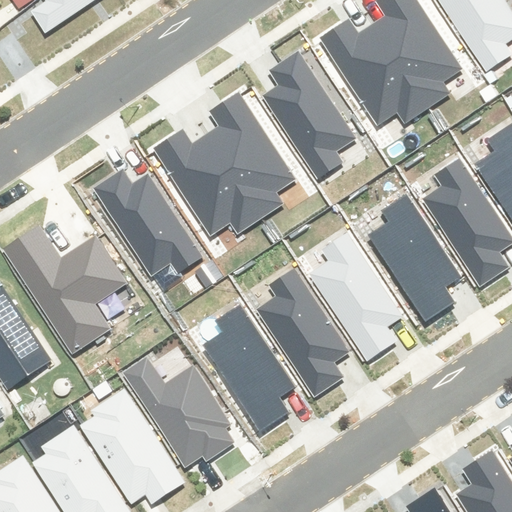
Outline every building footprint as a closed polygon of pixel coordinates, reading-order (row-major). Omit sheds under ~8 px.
[(34,12),(49,34),(99,0),(49,0),(50,1),(34,12)] [(372,28),(427,112),(449,97),(442,86),(461,74),(412,0),(390,0),(379,8),(387,19),(372,28)] [(511,40),(511,10),(505,0),(439,0),(486,71),(511,53),(511,50),(507,44),(511,40)] [(351,25),(323,43),(378,128),(397,116),(404,127),(427,112),(372,28),(359,37),(351,25)] [(357,141),(298,52),(267,72),(277,88),(262,97),(318,181),(345,163),(339,153),(357,141)] [(511,82),(511,63),(485,80),(493,94),(511,82)] [(207,136),(262,220),(284,205),(277,194),(295,182),(240,98),(214,116),(221,127),(207,136)] [(511,123),(486,140),(493,151),(473,164),(511,222),(511,123)] [(186,133),(158,151),(213,236),(232,224),(239,235),(262,220),(207,136),(194,145),(186,133)] [(511,244),(511,237),(460,158),(434,176),(441,186),(421,199),(479,287),(510,267),(500,252),(511,244)] [(121,172),(94,189),(151,275),(170,263),(178,276),(203,259),(146,173),(129,184),(121,172)] [(465,277),(410,193),(384,211),(391,221),(371,234),(429,322),(460,302),(450,287),(465,277)] [(42,231),(8,252),(73,352),(111,328),(95,304),(128,282),(101,240),(64,264),(42,231)] [(404,317),(349,233),(323,250),(330,261),(310,273),(368,362),(399,342),(389,327),(404,317)] [(348,353),(293,269),(267,286),(274,297),(254,310),(312,398),(343,378),(333,363),(348,353)] [(55,365),(4,283),(0,285),(0,374),(11,393),(55,365)] [(295,388),(239,305),(213,322),(220,332),(200,345),(259,434),(289,414),(279,398),(295,388)] [(191,476),(243,444),(181,344),(129,375),(191,476)] [(190,485),(129,391),(83,421),(138,504),(151,495),(158,506),(190,485)] [(55,418),(41,399),(23,412),(36,431),(55,418)] [(0,428),(10,422),(0,405),(0,428)] [(132,511),(77,427),(35,455),(71,511),(132,511)] [(511,511),(511,480),(493,452),(465,470),(474,484),(456,496),(467,511),(511,511)] [(62,511),(28,458),(0,476),(0,510),(1,511),(62,511)] [(449,511),(433,488),(405,506),(408,511),(449,511)]
